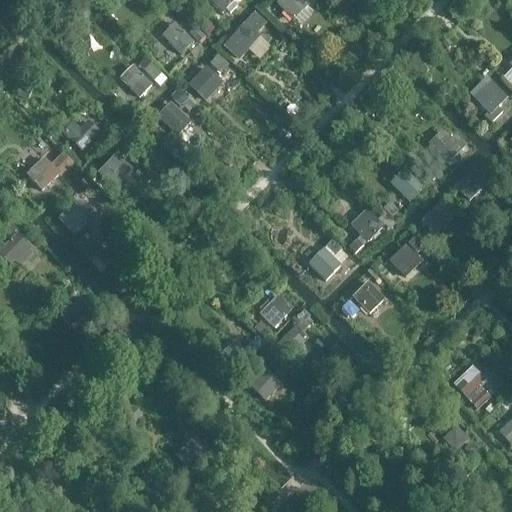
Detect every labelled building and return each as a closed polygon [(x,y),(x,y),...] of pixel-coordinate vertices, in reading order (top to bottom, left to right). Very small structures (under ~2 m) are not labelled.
[(204,0),(222,17),(238,0),(204,0)] [(287,0),(276,12),(295,31),(314,11),(302,0),(287,0)] [(252,50),(262,59),(274,46),(260,33),(270,23),(257,11),(226,45),(242,60),(252,50)] [(177,22),(164,35),(184,54),(197,41),(177,22)] [(114,83),(134,102),(153,82),(133,64),(114,83)] [(205,66),(190,83),(208,99),(223,82),(205,66)] [(489,76),(471,94),(497,120),(506,111),(501,106),(510,96),(489,76)] [(172,102),(160,120),(183,134),(194,117),(172,102)] [(65,131),(84,152),(104,134),(84,113),(65,131)] [(511,138),(496,154),(511,169),(511,138)] [(415,159),(435,178),(454,158),(434,139),(415,159)] [(122,151),(98,174),(114,190),(138,167),(122,151)] [(24,173),(43,192),(62,172),(43,154),(24,173)] [(459,185),(472,200),(492,182),(479,167),(459,185)] [(402,175),(393,182),(410,204),(418,197),(402,175)] [(78,238),(97,219),(78,200),(59,220),(78,238)] [(410,238),(430,257),(449,237),(429,218),(410,238)] [(340,239),(360,258),(379,238),(359,219),(340,239)] [(0,249),(0,254),(17,271),(36,251),(17,232),(0,249)] [(408,277),(424,260),(407,244),(391,262),(408,277)] [(95,312),(76,293),(57,312),(76,330),(95,312)] [(339,315),(359,334),(378,314),(358,296),(339,315)] [(246,329),(265,348),(284,328),(265,309),(246,329)] [(458,390),(477,409),(497,389),(477,370),(458,390)] [(237,394),(257,413),(276,393),(256,374),(237,394)] [(511,443),(511,418),(500,429),(511,443)] [(435,442),(455,460),(474,440),(454,422),(435,442)] [(176,453),(196,472),(215,452),(195,434),(176,453)]
